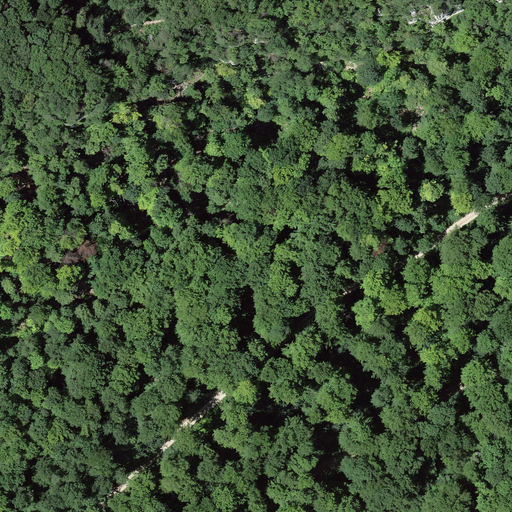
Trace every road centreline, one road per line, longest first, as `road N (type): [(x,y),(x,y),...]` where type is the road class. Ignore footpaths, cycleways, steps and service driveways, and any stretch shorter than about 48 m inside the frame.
road 1 (track): [(511,190),(408,258),(323,300),(98,511)]
road 2 (track): [(511,371),(471,380),(418,407),(254,511)]
